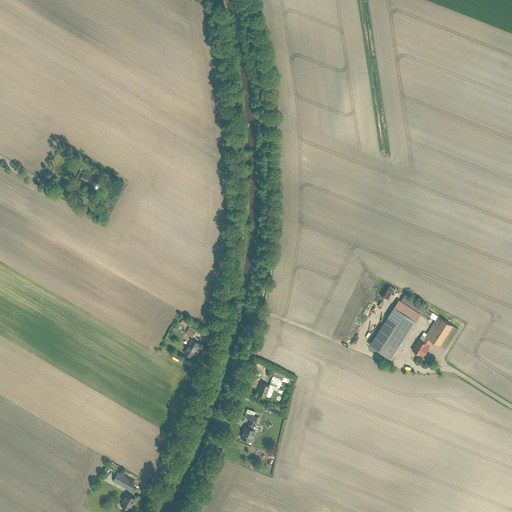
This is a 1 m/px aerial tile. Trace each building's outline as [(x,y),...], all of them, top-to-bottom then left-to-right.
[(96,187),(99,181),(96,180),(97,177),(91,175),(88,182),(92,184),(92,186),(96,187)] [(411,318),(389,304),(365,341),(387,355),(411,318)] [(448,323),(433,314),(421,334),(435,343),(448,323)] [(183,317),(180,322),(185,326),(189,321),(183,317)] [(425,343),(414,336),(407,347),(418,354),(425,343)] [(199,341),(192,337),(184,351),(191,356),(199,341)] [(263,379),(259,391),(271,396),(276,383),(281,385),(284,378),(287,380),(289,374),(276,369),(271,382),(263,379)] [(246,424),(241,438),(252,442),(257,428),(254,427),(257,420),(259,421),(261,415),(247,410),(245,415),(251,417),(248,425),(246,424)] [(131,478),(114,469),(109,478),(126,487),(131,478)] [(131,496),(122,491),(116,502),(125,507),(131,496)]
